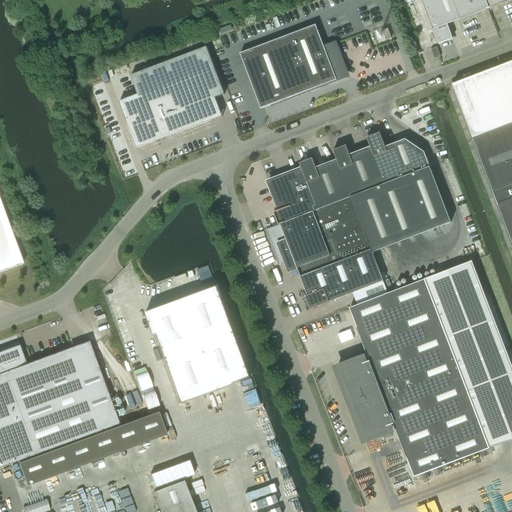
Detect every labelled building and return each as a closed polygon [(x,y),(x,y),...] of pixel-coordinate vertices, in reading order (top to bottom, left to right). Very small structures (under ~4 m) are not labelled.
[(422,0),(440,44),(452,39),(446,25),(511,0),(422,0)] [(338,61),(332,45),(324,48),(316,25),(240,54),(261,109),(337,80),(331,64),(338,61)] [(388,29),(382,31),(386,41),(392,38),(388,29)] [(119,102),(137,149),(222,117),(215,98),(225,95),(207,47),(131,76),(138,95),(119,102)] [(435,58),(440,56),(437,47),(432,49),(435,58)] [(511,61),(452,84),(473,139),(511,123),(511,61)] [(511,123),(473,139),(472,139),(495,198),(511,190),(511,123)] [(286,241),(278,244),(288,272),(367,241),(371,250),(372,253),(451,222),(424,152),(405,139),(385,147),(379,133),(366,138),(370,147),(349,155),(346,146),(333,151),(336,160),(315,168),(312,159),(299,164),(301,169),(268,182),(278,210),(273,213),(278,226),(280,225),(286,241)] [(511,190),(495,198),(511,242),(511,190)] [(0,272),(22,264),(0,203),(0,272)] [(371,250),(300,277),(307,296),(305,297),(310,310),(383,282),(372,253),(371,250)] [(210,277),(200,281),(202,287),(213,282),(210,277)] [(363,358),(336,369),(346,395),(345,395),(353,416),(354,415),(364,441),(391,431),(388,424),(392,422),(397,435),(406,459),(407,459),(414,477),(489,449),(424,280),(349,308),(367,357),(363,358)] [(217,287),(145,314),(178,404),(250,378),(217,287)] [(96,363),(88,342),(89,341),(22,366),(21,364),(23,363),(18,347),(10,351),(5,353),(0,355),(0,467),(119,424),(98,369),(96,363)] [(166,435),(157,412),(18,464),(27,487),(166,435)] [(193,511),(183,482),(153,492),(160,511),(193,511)]
